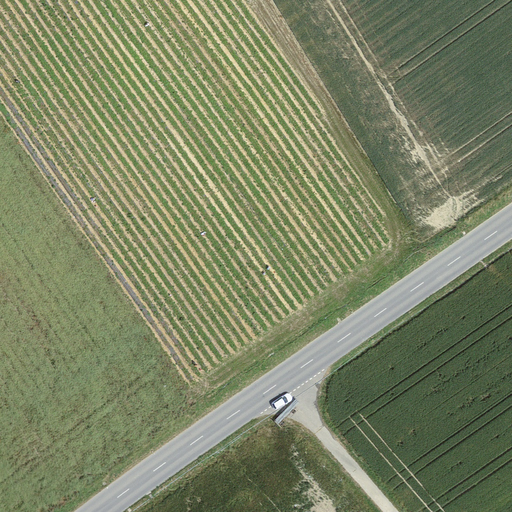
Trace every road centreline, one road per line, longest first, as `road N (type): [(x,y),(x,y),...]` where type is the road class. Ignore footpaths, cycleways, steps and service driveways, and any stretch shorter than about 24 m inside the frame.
road 1 (tertiary): [(102,511),(511,215)]
road 2 (track): [(304,359),(399,511)]
